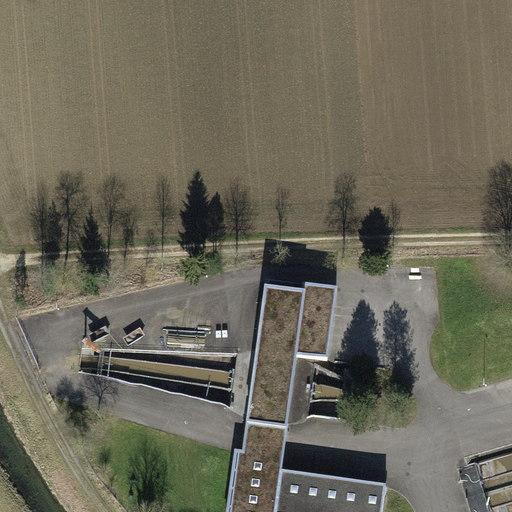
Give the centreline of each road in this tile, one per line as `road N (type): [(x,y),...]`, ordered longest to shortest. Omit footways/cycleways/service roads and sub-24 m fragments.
road 1 (track): [(24,360),(97,317),(276,280),(390,294),(423,412),(511,390)]
road 2 (track): [(511,242),(0,261)]
road 3 (track): [(118,511),(73,454),(24,360),(0,292)]
